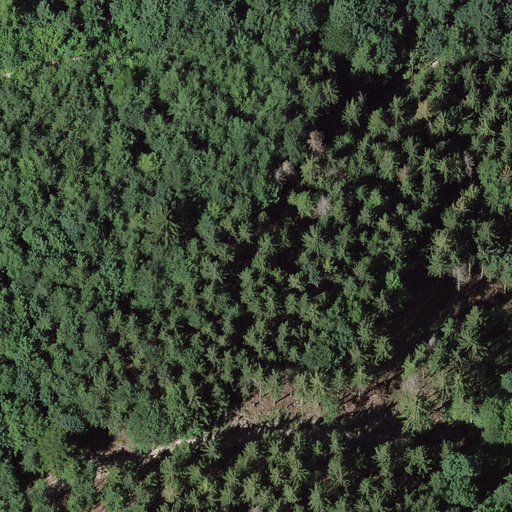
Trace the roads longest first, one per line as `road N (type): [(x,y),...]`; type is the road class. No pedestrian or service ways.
road 1 (track): [(11,511),(166,451),(246,442),(338,441),(422,452),(511,487)]
road 2 (track): [(0,83),(163,57),(511,64)]
